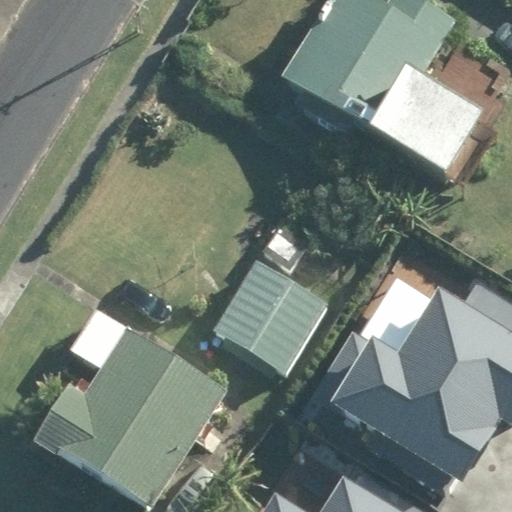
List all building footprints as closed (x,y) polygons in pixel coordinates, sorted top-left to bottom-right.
[(464,26),(421,0),(393,0),(387,10),(372,0),(343,0),(292,82),(462,187),(503,121),(433,77),(464,26)] [(318,250),(287,231),(221,338),(294,382),(339,309),(298,283),(318,250)] [(511,430),(511,303),(481,284),(468,305),(446,296),(404,357),(360,331),(314,398),(469,491),(507,427),(511,430)] [(97,400),(78,388),(44,443),(157,511),(167,511),(240,394),(138,333),(97,400)] [(272,511),(432,511),(365,471),(356,485),(347,481),(326,511),(301,511),(280,500),(272,511)]
